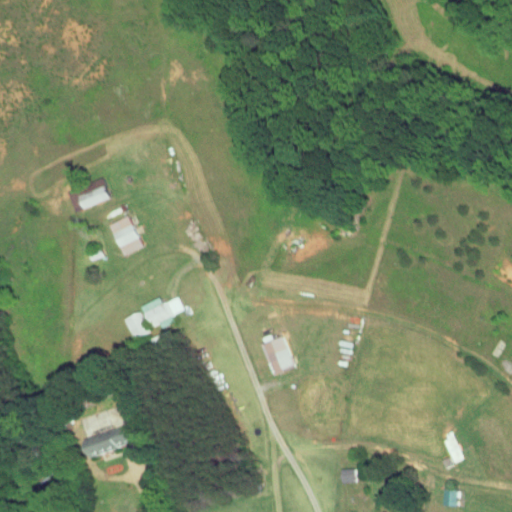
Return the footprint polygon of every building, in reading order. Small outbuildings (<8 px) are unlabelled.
[(95,174),(60,189),(67,207),(103,192),(95,174)] [(100,219),(114,250),(134,241),(120,210),(100,219)] [(133,300),(143,321),(151,317),(154,323),(167,317),(163,310),(174,304),(168,291),(154,298),(152,292),(133,300)] [(140,327),(131,307),(117,313),(126,333),(140,327)] [(252,338),(263,369),(285,362),(273,330),(252,338)] [(83,450),(130,433),(123,415),(77,433),(83,450)] [(454,451),(442,424),(432,429),(444,456),(454,451)] [(345,462),(332,462),(332,475),(345,475),(345,462)] [(432,498),(446,499),(447,483),(433,482),(432,498)]
